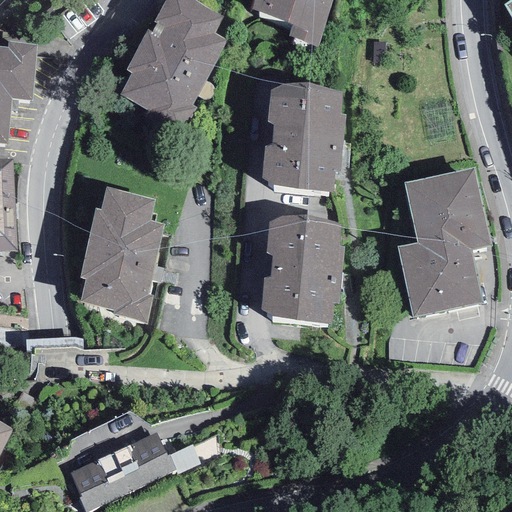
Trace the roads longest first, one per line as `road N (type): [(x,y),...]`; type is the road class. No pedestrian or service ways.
road 1 (residential): [(19,511),(52,447),(56,416),(42,215),(50,139),(83,64),(141,0)]
road 2 (residential): [(501,400),(435,383),(46,363)]
road 3 (residential): [(501,400),(467,438),(346,494),(278,511)]
road 4 (residential): [(470,0),(479,88),(511,205)]
